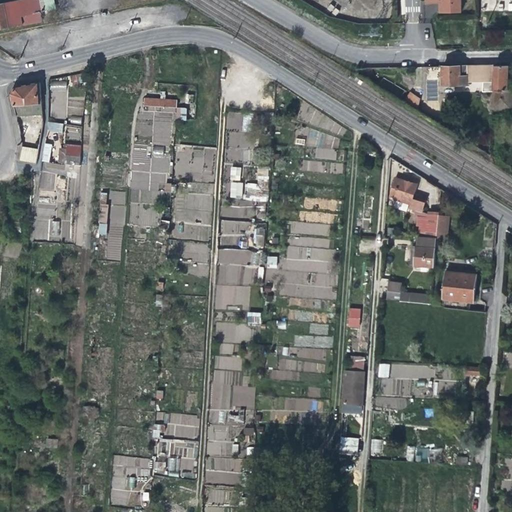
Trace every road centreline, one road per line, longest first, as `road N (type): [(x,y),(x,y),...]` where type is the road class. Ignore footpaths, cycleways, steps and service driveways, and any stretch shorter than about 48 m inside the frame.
road 1 (residential): [(511,220),(221,40),(173,34),(0,74)]
road 2 (track): [(66,511),(98,51)]
road 3 (track): [(48,62),(11,511)]
road 4 (track): [(360,511),(389,143)]
road 5 (residential): [(511,52),(336,56),(251,0)]
road 6 (unknown): [(357,122),(336,392)]
